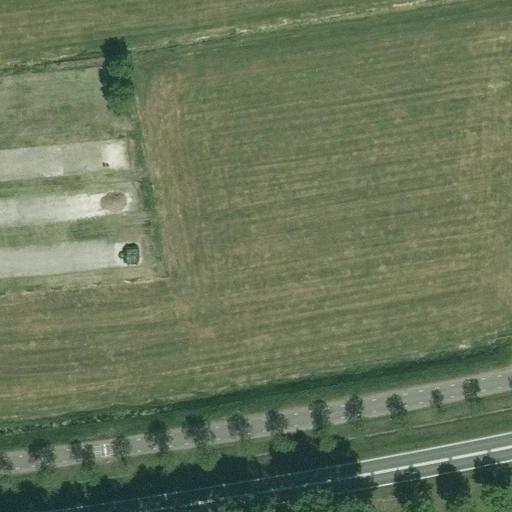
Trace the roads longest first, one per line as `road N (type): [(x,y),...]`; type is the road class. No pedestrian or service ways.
road 1 (unclassified): [(0,466),(511,379)]
road 2 (trunk): [(157,511),(511,448)]
